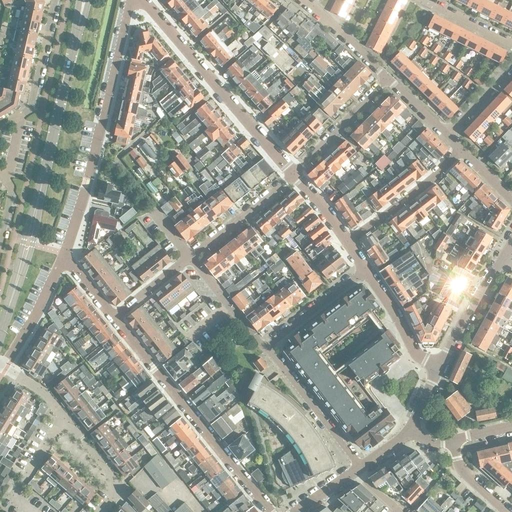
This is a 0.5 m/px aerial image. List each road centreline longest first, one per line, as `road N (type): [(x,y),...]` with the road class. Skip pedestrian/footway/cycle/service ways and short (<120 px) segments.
road 1 (tertiary): [(0,327),(85,0)]
road 2 (residential): [(113,316),(271,511)]
road 3 (residential): [(292,173),(144,0)]
road 4 (residential): [(90,179),(130,0)]
road 5 (residential): [(358,466),(263,348)]
road 6 (residential): [(345,241),(459,146)]
road 7 (residential): [(292,173),(388,79)]
road 8 (residential): [(189,257),(292,173)]
road 9 (residential): [(438,366),(505,253)]
road 10 (residential): [(4,367),(66,255)]
road 11 (residential): [(263,348),(364,270)]
road 12 (residential): [(438,366),(415,352),(364,270)]
road 13 (residential): [(21,114),(30,105),(53,0)]
